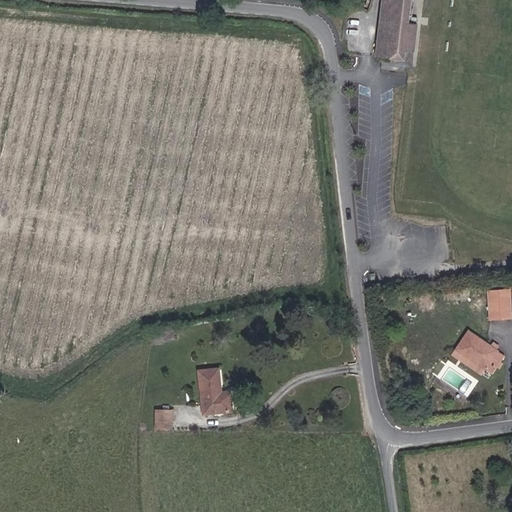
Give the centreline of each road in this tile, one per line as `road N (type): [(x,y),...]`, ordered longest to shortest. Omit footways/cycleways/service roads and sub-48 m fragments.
road 1 (unclassified): [(319,25),(331,55),(374,407),(391,437)]
road 2 (unclassified): [(319,25),(292,13),(142,0)]
road 3 (unclassified): [(391,437),(511,424)]
